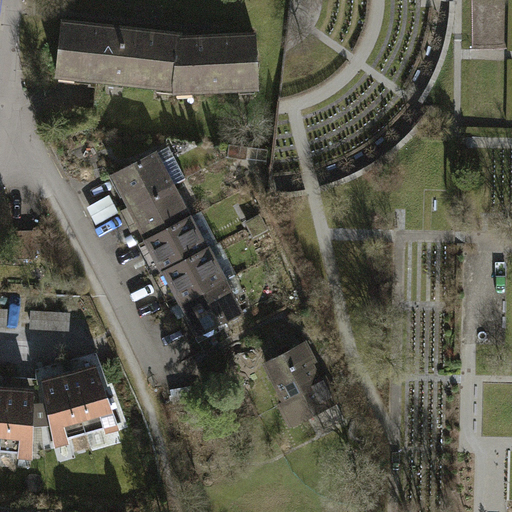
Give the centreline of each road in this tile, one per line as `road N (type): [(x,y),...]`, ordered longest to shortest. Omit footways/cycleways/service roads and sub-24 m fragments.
road 1 (residential): [(7,139),(65,194),(154,376),(147,393)]
road 2 (residential): [(8,0),(7,139)]
